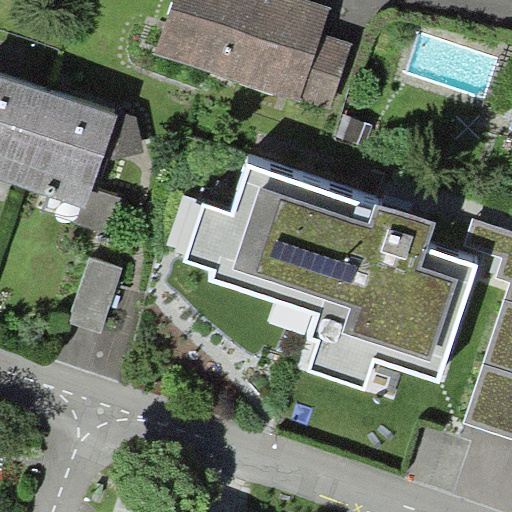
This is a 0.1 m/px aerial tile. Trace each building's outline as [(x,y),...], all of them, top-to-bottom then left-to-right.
[(328,7),(307,0),(167,0),(151,52),(326,111),(349,52),(314,34),(328,7)] [(113,113),(0,76),(0,183),(81,210),(113,113)] [(245,153),(202,270),(315,311),(309,332),(435,369),(473,264),(421,244),(431,209),(245,153)] [(511,230),(473,217),(464,241),(502,250),(496,273),(511,277),(463,423),(511,434),(511,230)] [(120,268),(86,257),(68,319),(98,331),(120,268)]
